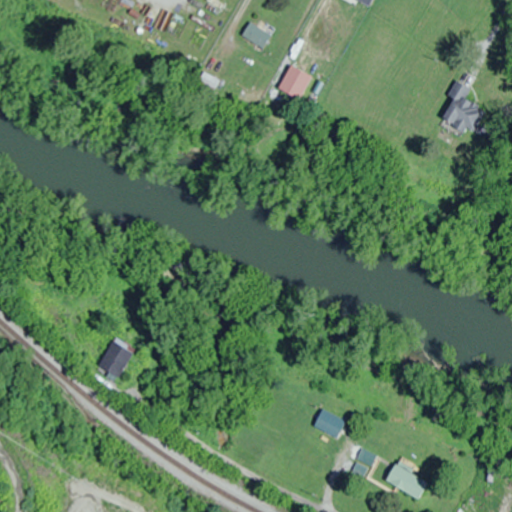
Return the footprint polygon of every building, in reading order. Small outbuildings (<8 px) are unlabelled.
[(272,36),(251,24),(242,38),(264,50),(272,36)] [(278,89),(299,102),(313,79),(292,66),(278,89)] [(486,110),(466,101),(472,90),(456,82),(448,98),(454,100),(443,122),(473,136),(486,110)] [(117,381),(137,352),(118,339),(98,369),(117,381)] [(388,482),(420,502),(432,483),(399,463),(388,482)]
